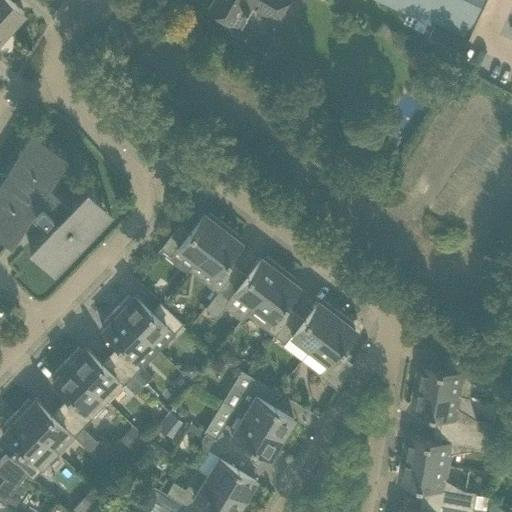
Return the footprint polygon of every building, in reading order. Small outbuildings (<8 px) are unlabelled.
[(0,0),(0,23),(6,29),(23,11),(10,0),(0,0)] [(214,0),(209,8),(237,24),(246,9),(249,10),(251,7),(248,5),(249,3),(278,19),(288,0),(214,0)] [(389,0),(434,21),(429,32),(461,47),(461,48),(462,48),(484,0),(389,0)] [(92,202),(98,196),(85,183),(68,201),(48,181),(65,153),(32,132),(0,182),(0,232),(11,240),(29,210),(45,225),(28,242),(41,255),(46,249),(58,261),(104,213),(92,202)] [(177,246),(195,260),(224,223),(209,212),(207,215),(202,211),(185,234),(175,227),(160,247),(170,255),(177,246)] [(238,234),(224,223),(195,260),(214,274),(207,283),(217,291),(232,271),(223,263),(240,240),(236,237),(238,234)] [(253,304),(281,266),(267,255),(264,259),(260,255),(242,278),(232,271),(217,291),(227,298),(223,303),(240,316),(241,317),(241,318),(242,318),(253,304)] [(295,278),(281,266),(253,304),(271,318),(264,327),(274,335),(289,315),(280,307),(297,284),(293,281),(295,278)] [(128,295),(115,308),(149,340),(165,323),(174,331),(182,322),(164,305),(156,313),(135,293),(131,298),(128,295)] [(299,322),(289,315),(274,335),(284,342),(291,333),(309,347),(338,310),(324,299),(321,302),(317,299),(299,322)] [(122,348),(114,356),(132,374),(141,365),(133,357),(149,340),(115,308),(103,321),(106,324),(102,328),(122,348)] [(338,310),(309,347),(328,362),(319,374),(337,388),(352,362),(337,351),(355,328),(350,324),(352,321),(338,310)] [(78,346),(65,359),(107,400),(132,374),(114,356),(105,365),(85,345),(81,349),(78,346)] [(498,371),(485,361),(453,355),(451,368),(423,363),(422,369),(418,368),(415,386),(460,394),(469,395),(472,380),(495,384),(498,371)] [(64,408),(82,426),(107,400),(65,359),(53,372),(56,375),(52,379),(72,399),(64,408)] [(186,364),(180,370),(190,379),(200,369),(194,363),(186,364)] [(234,407),(283,437),(293,422),(289,420),(292,415),(268,400),(274,389),(252,376),(234,407)] [(442,415),(440,427),(487,435),(490,419),(476,417),(458,406),(460,394),(415,386),(412,404),(416,404),(415,410),(442,415)] [(28,398),(15,411),(49,444),(65,427),(88,449),(96,440),(82,426),(64,408),(55,417),(35,397),(31,401),(28,398)] [(180,407),(176,415),(183,419),(188,412),(180,407)] [(234,407),(215,438),(236,451),(242,441),(268,455),(271,450),(274,453),(283,437),(234,407)] [(33,461),(49,444),(15,411),(3,424),(6,427),(1,431),(22,451),(14,460),(32,478),(41,469),(33,461)] [(487,435),(440,427),(438,439),(411,434),(410,440),(406,439),(403,457),(448,465),(450,452),(471,448),(484,451),(487,435)] [(196,468),(246,499),(255,483),(252,481),(255,476),(230,462),(236,451),(215,438),(205,431),(201,438),(201,445),(207,448),(196,468)] [(448,465),(403,457),(399,475),(403,475),(402,481),(429,486),(427,498),(475,506),(477,490),(464,488),(446,477),(448,465)] [(172,480),(165,492),(198,511),(199,511),(205,502),(221,511),(237,511),(246,499),(196,468),(185,486),(184,487),(172,480)] [(198,511),(165,492),(158,503),(170,510),(168,511),(198,511)] [(81,498),(72,507),(77,511),(88,511),(92,507),(81,498)] [(473,511),(475,506),(427,498),(425,510),(398,505),(397,511),(393,510),(392,511),(473,511)] [(19,511),(6,503),(0,511),(19,511)]
